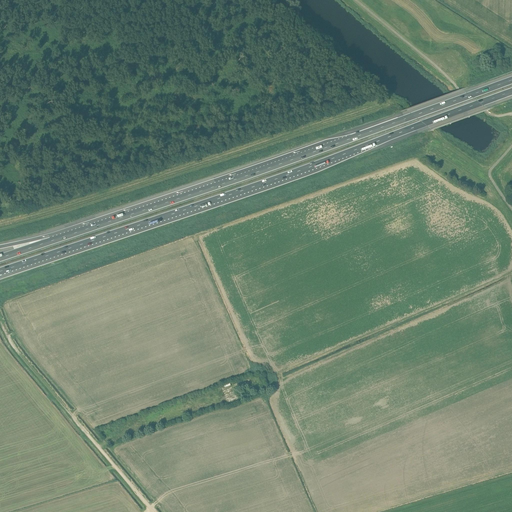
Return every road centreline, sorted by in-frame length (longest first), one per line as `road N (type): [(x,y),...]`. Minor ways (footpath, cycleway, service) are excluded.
road 1 (motorway): [(1,270),(511,91)]
road 2 (motorway): [(511,79),(51,240)]
road 3 (track): [(86,433),(0,321)]
